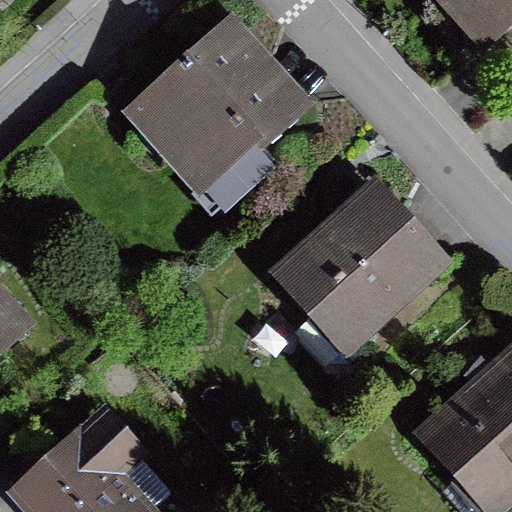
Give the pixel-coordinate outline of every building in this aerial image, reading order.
[(511,0),(446,0),(489,47),(511,26),(511,0)] [(228,25),(131,112),(209,198),(306,111),(228,25)] [(377,191),(279,276),(314,316),(300,329),(332,365),(349,365),(360,355),(352,346),(444,266),(377,191)] [(0,298),(0,356),(29,330),(0,298)] [(511,358),(422,437),(457,477),(441,492),(459,511),(495,511),(511,497),(511,358)] [(103,421),(18,496),(32,511),(150,511),(169,495),(103,421)]
